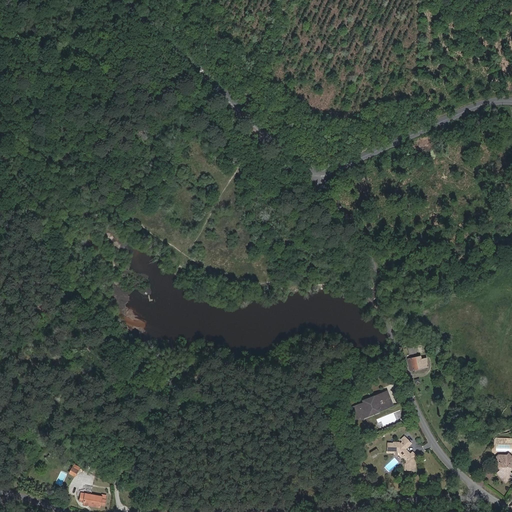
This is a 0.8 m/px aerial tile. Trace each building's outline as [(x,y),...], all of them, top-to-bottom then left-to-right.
[(413,371),(428,367),(426,359),(419,360),(418,357),(410,360),(413,371)] [(389,391),(366,399),(366,401),(388,394),(393,406),(395,406),(389,391)] [(388,394),(366,401),(356,405),(360,416),(365,414),(365,412),(375,408),(376,410),(386,406),(387,408),(393,406),(388,394)] [(365,414),(366,416),(387,408),(386,406),(376,410),(375,408),(365,412),(365,414)] [(404,452),(405,450),(411,445),(404,438),(403,439),(404,441),(403,443),(400,445),(387,445),(387,452),(393,452),(393,450),(398,450),(398,453),(400,455),(399,456),(402,459),(404,459),(406,461),(406,472),(413,472),(413,468),(414,468),(414,463),(413,463),(413,459),(415,457),(412,454),(409,456),(408,454),(407,455),(404,452)] [(510,463),(511,461),(511,459),(507,455),(505,457),(497,456),(495,458),(505,459),(504,463),(510,463)] [(508,470),(509,469),(510,463),(504,463),(505,459),(495,458),(494,469),(499,469),(499,472),(495,474),(505,483),(511,477),(507,473),(509,471),(508,470)] [(67,472),(74,476),(77,470),(71,466),(67,472)] [(102,498),(103,496),(85,492),(84,493),(81,492),(79,501),(83,502),(82,504),(100,508),(101,505),(105,506),(106,499),(102,498)]
